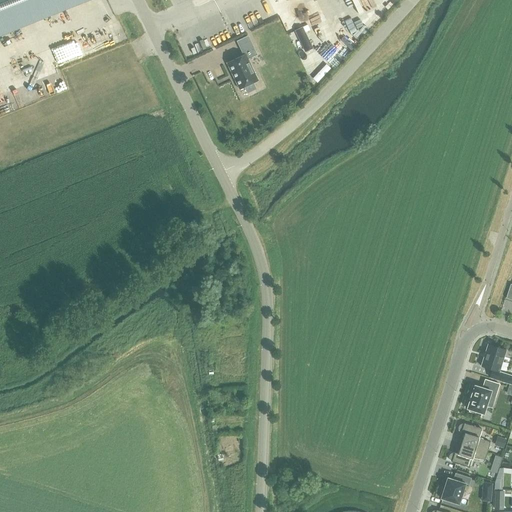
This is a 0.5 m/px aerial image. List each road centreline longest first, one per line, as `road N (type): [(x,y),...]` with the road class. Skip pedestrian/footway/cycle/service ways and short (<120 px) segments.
road 1 (residential): [(262,511),(265,272),(219,173)]
road 2 (unclassified): [(219,173),(319,101),(412,0)]
road 3 (unclassified): [(219,173),(137,0)]
road 4 (unclassified): [(411,511),(469,331)]
